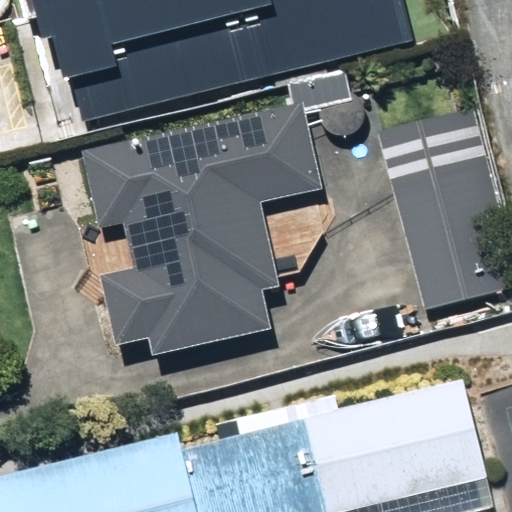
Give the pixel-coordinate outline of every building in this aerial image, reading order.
[(77,75),(86,111),(408,34),(399,0),(43,0),(62,79),(77,75)] [(426,29),(433,58),(458,52),(451,23),(426,29)] [(152,376),(268,348),(259,308),(277,304),(258,219),(321,204),(301,121),(80,171),(98,247),(122,242),(134,292),(100,299),(115,367),(149,359),(152,376)] [(393,200),(410,270),(350,285),(347,309),(354,335),(421,318),(423,324),(507,303),(476,180),(393,200)] [(287,233),(274,235),(267,246),(269,258),(279,266),(292,265),(300,254),(298,241),(287,233)] [(175,454),(0,501),(0,511),(408,511),(484,492),(457,394),(179,468),(175,454)]
